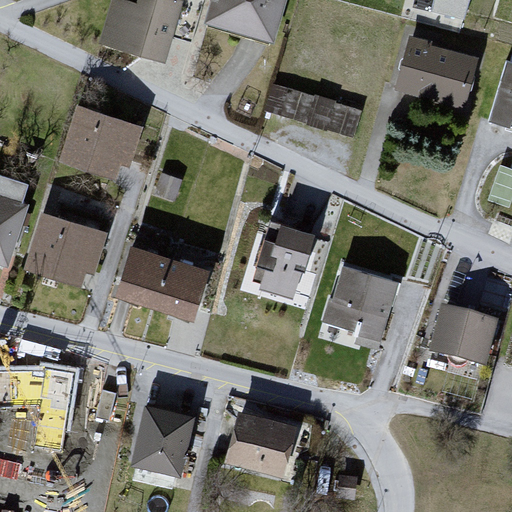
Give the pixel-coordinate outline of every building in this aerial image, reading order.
[(138,0),(137,6),(117,0),(114,0),(102,43),(163,61),(181,2),(174,0),(138,0)] [(284,0),(213,0),(207,22),(272,41),(284,0)] [(468,0),(436,0),(433,10),(463,18),(468,0)] [(429,43),(411,38),(397,89),(463,107),(476,59),(428,46),(429,43)] [(511,65),(508,64),(490,121),(511,127),(511,65)] [(359,112),(273,86),(266,110),(352,135),(359,112)] [(147,121),(83,98),(60,160),(126,184),(147,121)] [(489,197),(510,205),(511,199),(511,164),(502,161),(489,197)] [(25,207),(0,198),(0,262),(6,265),(25,207)] [(104,234),(43,216),(27,268),(79,284),(84,269),(93,272),(104,234)] [(312,237),(271,225),(253,285),(294,297),(312,237)] [(207,274),(132,250),(118,295),(192,319),(207,274)] [(396,285),(343,268),(327,320),(361,331),(358,342),(376,348),(396,285)] [(496,320),(444,306),(432,349),(484,363),(496,320)] [(45,371),(0,372),(0,405),(41,404),(34,445),(62,450),(74,373),(45,368),(45,371)] [(205,418),(147,401),(131,465),(191,481),(205,418)] [(306,424),(239,406),(225,461),(293,477),(306,424)]
